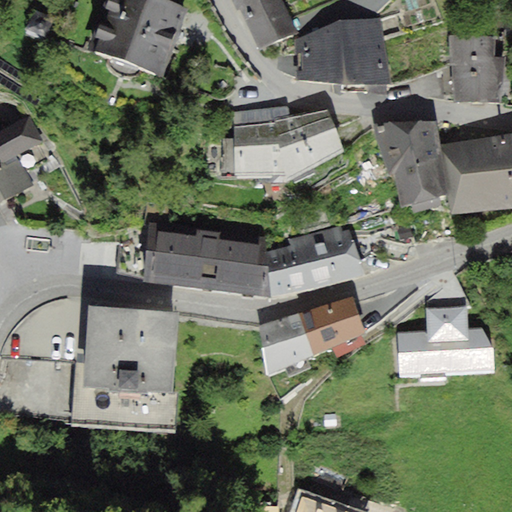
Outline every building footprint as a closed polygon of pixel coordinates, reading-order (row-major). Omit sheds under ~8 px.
[(107,0),(105,7),(108,8),(104,21),(101,19),(95,35),(99,36),(94,49),(109,54),(108,59),(110,66),(113,69),(116,72),(126,75),(133,75),(139,71),(142,67),(163,74),(188,7),(169,0),(107,0)] [(285,0),(237,0),(262,47),(282,36),(300,27),(285,0)] [(378,19),(293,39),(298,76),(339,79),(362,80),(387,82),(378,19)] [(494,31),(449,35),(450,62),(452,63),(452,72),(453,98),(497,99),(505,54),(495,54),(494,31)] [(288,105),(232,110),(233,137),(222,137),(223,175),(285,171),(274,118),(290,114),(288,105)] [(290,114),(274,118),(285,171),(286,178),(344,150),(332,120),(326,105),(290,114)] [(0,199),(1,198),(30,182),(27,177),(14,154),(40,139),(27,117),(2,132),(0,127),(0,199)] [(420,122),(374,126),(389,172),(395,171),(401,202),(449,192),(440,144),(436,120),(420,122)] [(449,192),(451,212),(511,205),(511,134),(440,144),(449,192)] [(147,246),(143,279),(270,296),(267,248),(266,237),(150,221),(147,246)] [(267,248),(270,296),(362,272),(353,241),(347,223),(287,237),(288,243),(267,248)] [(315,306),(296,312),(313,354),(331,345),(335,355),(365,343),(361,333),(363,332),(350,295),(315,306)] [(134,305),(89,300),(85,368),(76,368),(74,422),(171,426),(177,310),(134,305)] [(440,306),(427,307),(428,328),(397,330),(399,376),(493,371),(491,325),(468,326),(467,305),(440,306)] [(313,354),(296,312),(283,317),(259,325),(265,373),(313,354)] [(355,511),(301,496),(297,509),(295,511),(355,511)]
